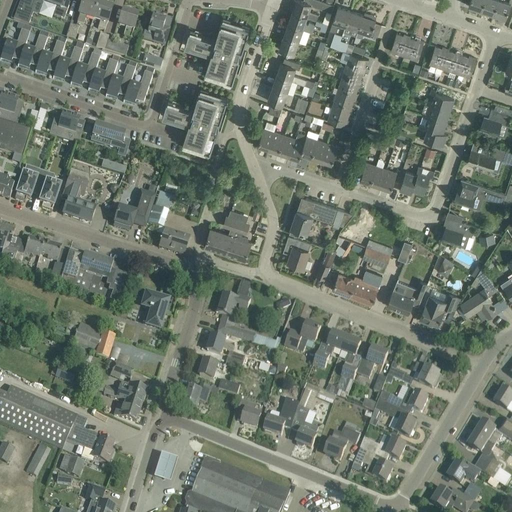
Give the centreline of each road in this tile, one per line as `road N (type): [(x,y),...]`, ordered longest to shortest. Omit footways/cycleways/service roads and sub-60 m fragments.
road 1 (residential): [(0,76),(149,123),(190,0)]
road 2 (tertiary): [(396,511),(164,420)]
road 3 (residential): [(481,367),(266,271)]
road 4 (residential): [(477,88),(433,214),(337,189)]
road 5 (residential): [(337,189),(398,1)]
road 6 (tertiary): [(186,270),(0,208)]
road 7 (tertiary): [(396,511),(481,367)]
road 8 (tertiary): [(164,420),(195,296),(186,270)]
road 9 (residential): [(193,254),(227,137),(241,131)]
road 10 (residential): [(241,131),(240,95),(270,7)]
